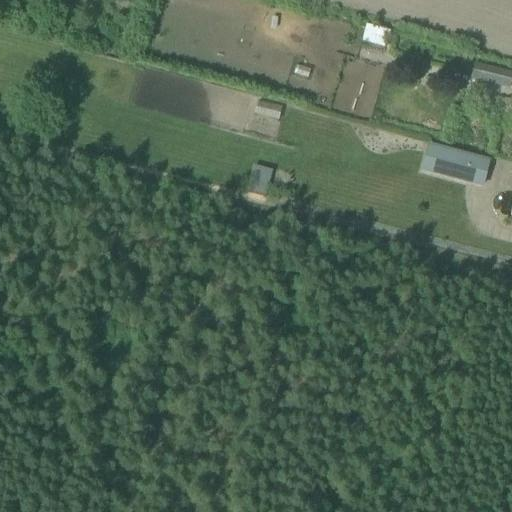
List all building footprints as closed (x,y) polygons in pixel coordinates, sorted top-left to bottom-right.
[(385,49),(390,32),(366,25),(361,42),(385,49)] [(511,74),(486,68),(474,66),(470,80),(509,89),(511,74)] [(511,100),(502,99),(499,127),(511,128),(511,100)] [(280,118),(282,105),(257,102),(255,116),(280,118)] [(483,189),(483,187),(485,181),(490,161),(428,145),(421,172),(483,189)] [(252,168),(246,193),(264,198),(270,173),(252,168)]
